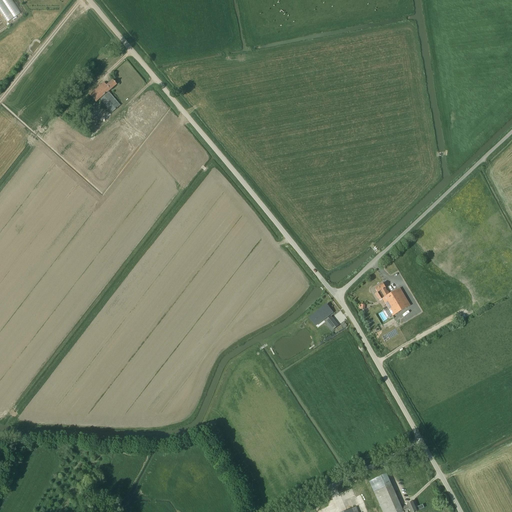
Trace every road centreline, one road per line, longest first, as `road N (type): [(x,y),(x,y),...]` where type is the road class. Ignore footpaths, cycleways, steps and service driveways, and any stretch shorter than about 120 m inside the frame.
road 1 (unclassified): [(336,295),(89,0)]
road 2 (track): [(0,433),(168,442),(200,433),(240,511)]
road 3 (unclassified): [(336,295),(511,131)]
road 4 (unclassified): [(421,437),(336,295)]
road 5 (unclassified): [(281,511),(421,437)]
